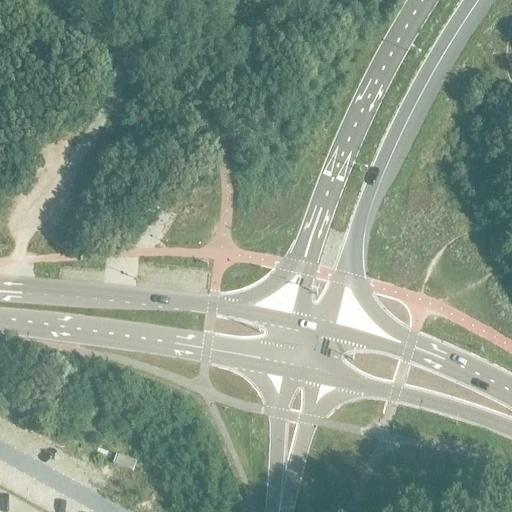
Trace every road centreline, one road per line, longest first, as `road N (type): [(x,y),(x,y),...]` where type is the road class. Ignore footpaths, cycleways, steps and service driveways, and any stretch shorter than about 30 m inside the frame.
road 1 (primary): [(325,331),(383,155),(470,0)]
road 2 (primary): [(421,0),(322,204),(289,322)]
road 3 (secondary): [(289,322),(0,282)]
road 4 (secondary): [(0,325),(279,368)]
road 5 (secondary): [(317,375),(511,428)]
road 6 (secondary): [(511,393),(456,367),(325,331)]
road 7 (unclassified): [(279,368),(278,509)]
road 8 (unclassified): [(278,509),(317,375)]
